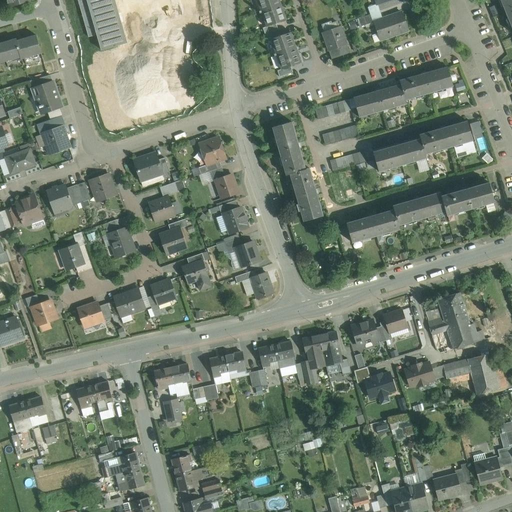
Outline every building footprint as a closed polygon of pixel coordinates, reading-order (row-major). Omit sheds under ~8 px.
[(77,0),(89,38),(97,35),(102,50),(127,43),(114,0),(77,0)] [(257,0),(261,11),(281,4),(279,0),(257,0)] [(511,0),(500,0),(511,28),(511,0)] [(281,4),(261,11),(266,27),(276,23),(287,20),(281,4)] [(401,12),(374,21),(375,22),(377,21),(381,35),(388,32),(390,37),(408,31),(401,12)] [(370,14),(357,19),(359,27),(373,22),(370,14)] [(337,21),(332,23),(331,21),(322,24),(325,32),(323,32),(329,51),(330,50),(347,44),(341,26),(339,27),(337,21)] [(276,23),(266,27),(263,28),(265,34),(278,29),(276,23)] [(278,29),(265,34),(267,40),(271,39),(280,35),(278,29)] [(280,35),(271,39),(276,54),(296,47),(291,32),(280,35)] [(44,51),(39,33),(20,38),(24,55),(25,57),(44,51)] [(19,36),(0,41),(0,61),(24,55),(20,38),(19,36)] [(167,41),(120,55),(137,116),(184,103),(167,41)] [(347,44),(330,50),(332,59),(350,52),(347,44)] [(296,47),(276,54),(281,69),(291,66),(301,62),(296,47)] [(291,66),(281,69),(277,70),(280,77),(293,72),(291,66)] [(447,67),(400,80),(401,84),(405,100),(453,86),(447,67)] [(466,88),(463,79),(454,82),(457,91),(466,88)] [(62,107),(52,81),(33,88),(40,108),(42,107),(44,113),(48,112),(59,108),(62,107)] [(401,84),(354,98),(359,117),(406,103),(405,100),(401,84)] [(351,110),(348,99),(342,101),(345,111),(351,110)] [(342,101),(337,102),(340,113),(345,111),(342,101)] [(337,102),(331,104),(334,115),(340,113),(337,102)] [(331,104),(326,106),(329,116),(334,115),(331,104)] [(326,106),(320,107),(323,118),(329,116),(326,106)] [(21,107),(8,111),(10,118),(23,113),(21,107)] [(323,118),(320,107),(315,109),(318,119),(323,118)] [(59,108),(48,112),(50,120),(60,116),(62,116),(59,108)] [(50,120),(49,120),(51,126),(62,122),(60,116),(50,120)] [(467,121),(419,134),(421,138),(425,154),(472,140),(467,121)] [(305,169),(292,122),(273,127),(286,175),(290,174),(305,169)] [(63,125),(42,133),(49,155),(71,147),(63,125)] [(355,125),(350,127),(353,137),(358,136),(355,125)] [(2,127),(0,127),(0,146),(8,144),(2,127)] [(350,127),(344,128),(347,139),(353,137),(350,127)] [(344,128),(339,130),(342,140),(347,139),(344,128)] [(339,130),(333,131),(336,142),(342,140),(339,130)] [(333,131),(328,133),(331,144),(336,142),(333,131)] [(328,133),(322,135),(325,145),(331,144),(328,133)] [(218,137),(199,143),(203,154),(206,153),(210,164),(226,158),(218,137)] [(421,138),(373,152),(379,171),(426,158),(425,154),(421,138)] [(30,149),(6,158),(11,173),(35,164),(30,149)] [(363,151),(357,153),(360,163),(366,162),(363,151)] [(156,153),(134,160),(141,181),(162,174),(163,173),(158,160),(156,153)] [(357,153),(352,154),(355,165),(360,163),(357,153)] [(352,154),(346,156),(349,166),(355,165),(352,154)] [(346,156),(341,157),(344,168),(349,166),(346,156)] [(341,157),(335,159),(338,170),(344,168),(341,157)] [(165,158),(158,160),(163,173),(162,174),(163,177),(171,175),(165,158)] [(335,159),(330,161),(333,171),(338,170),(335,159)] [(222,167),(209,171),(213,181),(216,180),(215,179),(225,176),(222,167)] [(323,215),(309,168),(305,169),(290,174),(304,221),(323,215)] [(108,174),(91,180),(98,201),(115,195),(108,174)] [(225,176),(215,179),(216,180),(222,198),(238,193),(232,174),(225,176)] [(90,199),(84,182),(77,184),(83,201),(90,199)] [(175,182),(160,187),(162,195),(178,189),(175,182)] [(489,182),(441,196),(446,211),(447,215),(494,202),(489,182)] [(58,188),(48,191),(47,191),(53,210),(62,207),(67,209),(71,208),(72,205),(67,188),(65,184),(58,187),(58,188)] [(77,184),(67,188),(72,205),(83,201),(77,184)] [(210,187),(214,199),(219,197),(215,185),(210,187)] [(440,192),(393,206),(394,209),(399,225),(446,211),(441,196),(440,192)] [(34,195),(18,201),(17,204),(17,206),(12,207),(18,222),(22,221),(24,224),(27,226),(31,224),(33,229),(45,224),(34,195)] [(168,196),(148,203),(155,223),(175,216),(168,196)] [(236,200),(218,206),(221,214),(223,214),(223,213),(238,208),(236,200)] [(18,222),(12,207),(6,210),(12,227),(16,225),(18,222)] [(238,208),(223,213),(223,214),(230,234),(248,227),(241,207),(238,208)] [(394,209),(347,223),(352,242),(400,229),(399,225),(394,209)] [(117,219),(103,224),(105,230),(101,231),(103,236),(109,234),(108,233),(120,229),(117,219)] [(185,219),(168,225),(170,230),(180,227),(180,228),(188,225),(185,219)] [(120,229),(108,233),(109,234),(117,257),(135,251),(126,227),(120,229)] [(170,230),(159,234),(166,252),(177,248),(178,251),(187,248),(180,228),(180,227),(170,230)] [(81,232),(73,235),(77,244),(78,247),(86,244),(81,232)] [(253,241),(235,247),(242,267),(260,261),(253,241)] [(0,264),(3,263),(4,264),(10,262),(6,251),(3,252),(0,242),(0,264)] [(77,244),(60,250),(67,270),(84,264),(78,247),(77,244)] [(202,253),(187,258),(189,265),(202,260),(202,261),(205,260),(202,253)] [(189,265),(183,267),(188,283),(197,280),(200,290),(211,286),(202,261),(202,260),(189,265)] [(252,271),(235,277),(237,283),(251,278),(251,277),(254,276),(252,271)] [(254,276),(251,277),(251,278),(253,283),(252,284),(257,298),(273,293),(266,272),(254,276)] [(170,280),(151,287),(157,303),(169,299),(169,301),(177,298),(170,280)] [(139,288),(114,297),(115,300),(120,315),(130,311),(131,314),(146,308),(139,288)] [(470,324),(460,292),(438,299),(444,321),(443,321),(440,318),(428,321),(432,335),(447,330),(453,349),(485,339),(482,330),(476,332),(473,323),(470,324)] [(37,294),(25,298),(29,309),(32,308),(32,307),(40,304),(37,294)] [(155,297),(149,299),(153,311),(159,309),(155,297)] [(40,304),(32,307),(32,308),(38,325),(57,318),(50,300),(40,304)] [(120,315),(115,300),(108,303),(113,317),(120,315)] [(98,303),(78,310),(85,328),(105,320),(100,306),(98,303)] [(113,317),(108,303),(100,306),(105,320),(113,318),(113,317)] [(402,310),(384,316),(386,321),(389,332),(390,332),(407,326),(402,310)] [(16,316),(5,320),(6,321),(0,323),(0,343),(1,346),(1,345),(11,342),(10,341),(23,336),(16,316)] [(373,319),(352,326),(358,346),(378,339),(379,339),(375,328),(373,319)] [(386,321),(380,322),(381,326),(384,334),(389,332),(386,321)] [(381,326),(375,328),(379,339),(378,339),(379,343),(386,341),(384,334),(381,326)] [(335,331),(319,334),(319,335),(323,350),(326,364),(339,361),(339,360),(340,360),(338,350),(340,350),(335,331)] [(389,332),(384,334),(386,341),(392,339),(390,332),(389,332)] [(319,335),(303,338),(307,357),(309,357),(315,355),(314,352),(323,350),(319,335)] [(448,337),(435,342),(439,353),(452,348),(448,337)] [(421,338),(411,340),(413,350),(423,348),(421,338)] [(291,341),(275,345),(278,360),(280,368),(296,364),(291,341)] [(275,345),(259,348),(263,367),(270,365),(269,362),(278,360),(275,345)] [(323,350),(314,352),(315,355),(309,357),(310,361),(312,368),(326,365),(326,364),(323,350)] [(242,352),(225,355),(229,371),(238,369),(238,372),(246,370),(242,352)] [(361,353),(354,355),(359,369),(365,367),(361,353)] [(225,355),(209,359),(213,377),(221,376),(220,373),(229,371),(225,355)] [(348,358),(340,360),(339,361),(343,375),(351,373),(348,358)] [(468,359),(443,365),(446,378),(450,377),(451,384),(472,378),(468,359)] [(421,363),(412,366),(412,367),(405,370),(410,386),(418,384),(418,386),(427,383),(427,381),(434,379),(429,362),(421,365),(421,363)] [(187,364),(171,367),(174,383),(183,381),(184,384),(191,382),(187,364)] [(359,369),(354,370),(357,383),(365,381),(365,380),(371,378),(367,366),(365,367),(359,369)] [(171,367),(155,371),(159,389),(167,388),(166,385),(174,383),(171,367)] [(264,369),(258,371),(261,385),(268,384),(264,369)] [(381,373),(372,376),(372,378),(371,378),(365,380),(365,381),(370,397),(378,395),(378,397),(388,394),(387,392),(395,390),(389,373),(382,375),(381,373)] [(108,381),(92,385),(96,400),(105,398),(106,401),(113,399),(108,381)] [(215,384),(204,386),(206,397),(206,400),(218,397),(215,384)] [(92,385),(76,390),(81,408),(89,406),(88,403),(96,400),(92,385)] [(204,386),(193,389),(195,399),(206,397),(204,386)] [(41,396),(25,401),(30,416),(38,414),(39,417),(46,415),(41,396)] [(181,412),(186,410),(183,400),(179,401),(177,396),(162,400),(168,421),(183,417),(181,412)] [(25,401),(9,405),(17,432),(33,427),(25,401)] [(54,424),(49,426),(52,436),(57,435),(54,424)] [(120,440),(113,440),(113,427),(108,428),(109,449),(120,448),(120,440)] [(509,445),(505,432),(500,433),(504,448),(509,446),(509,445)] [(18,434),(12,436),(15,445),(21,444),(18,434)] [(21,444),(15,445),(17,455),(23,453),(21,444)] [(205,444),(193,447),(194,454),(207,450),(205,444)] [(504,448),(497,450),(499,457),(497,457),(500,468),(511,464),(511,457),(509,446),(504,448)] [(112,451),(98,455),(100,461),(113,458),(112,451)] [(136,451),(117,456),(119,464),(122,463),(125,472),(140,468),(136,451)] [(190,454),(172,459),(176,475),(191,471),(189,462),(192,461),(190,454)] [(496,458),(475,463),(474,463),(480,484),(480,483),(501,478),(502,478),(503,478),(500,468),(497,457),(496,457),(496,458)] [(119,464),(108,467),(111,476),(125,472),(122,463),(119,464)] [(468,463),(461,465),(461,468),(462,468),(466,482),(473,480),(468,463)] [(108,466),(102,468),(104,477),(111,476),(108,467),(108,466)] [(423,466),(417,468),(420,481),(427,480),(423,466)] [(140,468),(125,472),(127,480),(124,481),(126,488),(144,483),(140,468)] [(461,468),(454,470),(455,474),(456,474),(459,484),(466,482),(462,468),(461,468)] [(194,470),(176,475),(180,491),(198,486),(197,480),(202,478),(200,469),(194,470)] [(455,474),(433,480),(438,500),(461,494),(459,484),(456,474),(455,474)] [(111,476),(104,477),(107,487),(113,485),(111,476)] [(219,479),(201,484),(203,491),(221,487),(219,479)] [(422,484),(406,488),(412,511),(428,507),(422,484)] [(353,505),(368,503),(366,486),(351,487),(353,505)] [(390,486),(382,488),(383,494),(386,506),(394,504),(391,492),(392,492),(390,486)] [(221,487),(203,491),(205,499),(223,494),(221,487)] [(392,492),(391,492),(394,504),(396,511),(409,511),(412,511),(406,488),(392,492)] [(383,494),(376,496),(380,508),(386,506),(383,494)] [(237,499),(239,511),(263,506),(261,499),(256,500),(255,495),(237,499)] [(336,496),(328,498),(331,511),(339,511),(338,503),(336,496)] [(121,497),(110,500),(112,507),(123,504),(123,503),(121,497)] [(151,511),(148,497),(123,503),(123,504),(125,511),(131,511),(135,511),(151,511)] [(201,498),(183,503),(185,511),(212,511),(210,503),(203,505),(201,498)] [(344,501),(338,503),(339,511),(345,511),(347,511),(344,501)]
